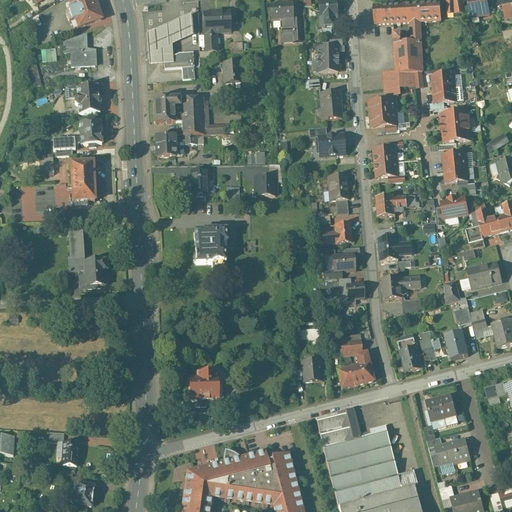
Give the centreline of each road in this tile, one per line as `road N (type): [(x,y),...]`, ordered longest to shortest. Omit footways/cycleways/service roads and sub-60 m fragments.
road 1 (secondary): [(123,1),(142,298)]
road 2 (residential): [(143,450),(393,389)]
road 3 (residential): [(361,140),(374,304),(393,389)]
road 4 (secondary): [(142,298),(143,450)]
road 5 (residential): [(142,298),(0,305)]
road 6 (residential): [(351,0),(361,140)]
road 7 (residential): [(460,373),(492,478),(511,473)]
